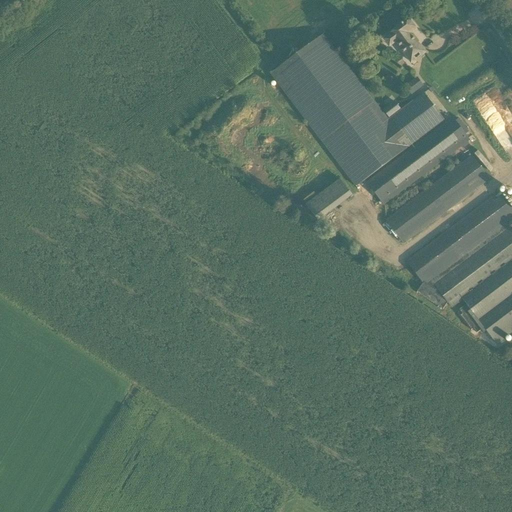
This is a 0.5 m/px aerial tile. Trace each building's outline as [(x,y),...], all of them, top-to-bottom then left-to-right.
[(411,34),(416,30),(409,20),(383,39),(389,49),(395,44),(410,64),(425,53),(411,34)] [(388,119),(323,33),(269,74),(355,188),(444,121),(423,93),(400,110),(393,115),(389,118),(388,119)] [(405,86),(412,95),(423,86),(417,78),(405,86)] [(496,87),(475,98),(491,127),(511,116),(496,87)] [(394,102),(383,111),(389,118),(393,115),(400,110),(394,102)] [(453,118),(444,125),(367,183),(383,206),(470,141),(453,118)] [(385,221),(403,244),(489,179),(471,156),(385,221)] [(306,204),(318,221),(353,196),(340,179),(306,204)] [(431,280),(506,223),(511,219),(511,209),(502,196),(495,201),(492,197),(407,262),(422,284),(424,286),(426,283),(431,280)] [(435,285),(440,293),(441,294),(444,298),(442,300),(438,306),(443,309),(447,303),(451,308),(462,300),(466,305),(473,315),(486,332),(496,344),(511,331),(511,230),(510,228),(435,285)] [(437,305),(442,300),(444,298),(441,294),(440,293),(426,283),(424,286),(422,284),(416,293),(437,307),(438,306),(437,305)] [(483,334),(486,332),(473,315),(466,305),(459,310),(462,314),(461,315),(472,330),(473,329),(477,333),(481,330),(483,334)]
